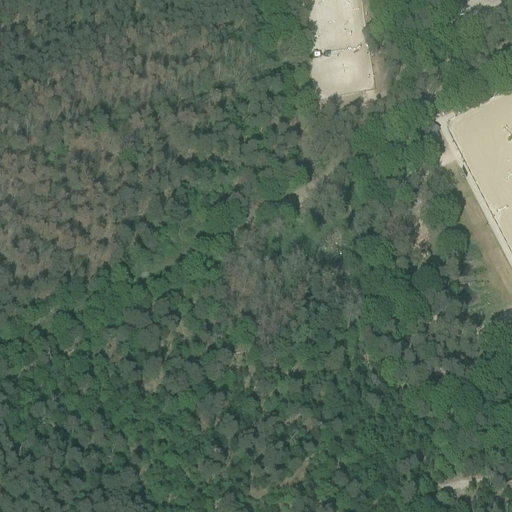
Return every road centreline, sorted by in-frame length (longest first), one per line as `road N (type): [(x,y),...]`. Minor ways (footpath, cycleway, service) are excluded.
road 1 (track): [(0,350),(435,127)]
road 2 (unknown): [(426,132),(410,0)]
